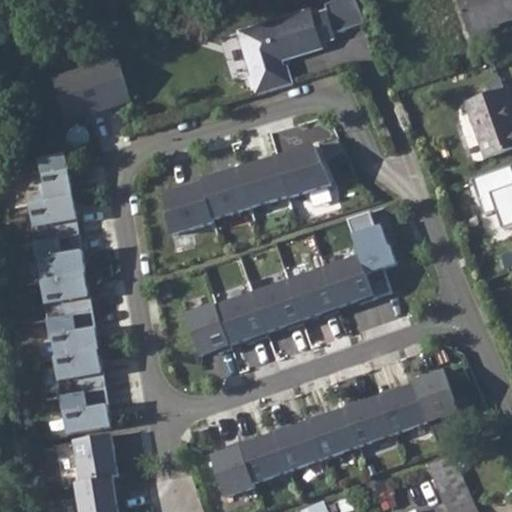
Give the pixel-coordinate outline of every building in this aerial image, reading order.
[(511,0),(456,0),(467,30),(495,20),(496,25),(511,20),(511,0)] [(249,77),(255,95),(294,84),(288,66),(284,67),(282,56),(292,54),(293,58),(325,49),(323,43),(337,39),(328,10),(314,14),(312,8),(240,30),(253,76),(249,77)] [(495,20),(467,30),(470,38),(497,28),(496,25),(495,20)] [(120,54),(55,77),(71,122),(136,98),(120,54)] [(511,98),(508,87),(467,101),(486,157),(511,148),(511,109),(510,104),(511,103),(511,98)] [(215,177),(180,188),(182,196),(171,200),(160,203),(172,243),(215,230),(214,227),(252,215),(250,210),(288,199),(331,186),(319,146),(293,154),(215,177)] [(52,361),(65,438),(110,430),(107,409),(109,409),(103,374),(101,374),(97,353),(99,353),(89,297),(88,297),(84,276),(86,276),(68,173),(63,153),(38,160),(40,178),(35,179),(38,196),(29,198),(27,206),(31,228),(29,228),(35,262),(37,262),(41,283),(39,284),(48,339),(50,339),(53,361),(52,361)] [(511,174),(509,165),(470,179),(483,214),(495,210),(501,229),(511,225),(511,174)] [(360,259),(216,309),(230,348),(243,343),(250,341),(251,344),(267,338),(266,335),(277,331),(286,328),(287,332),(303,326),(302,323),(322,316),(323,319),(339,314),(337,310),(350,306),(358,303),(359,306),(392,295),(383,271),(396,267),(393,256),(390,248),(388,249),(381,228),(375,230),(369,213),(347,221),(360,259)] [(254,486),(458,414),(443,372),(414,383),(416,386),(396,393),(395,390),(379,395),(380,398),(361,405),(360,402),(353,404),(344,408),(346,411),(326,418),(325,414),(320,416),(309,420),(311,423),(291,430),(290,427),(283,429),(274,433),(275,436),(256,443),(255,439),(250,441),(226,450),(227,453),(218,457),(211,459),(226,501),(255,490),(254,486)] [(111,438),(73,444),(80,485),(74,486),(78,511),(117,511),(115,497),(112,480),(118,479),(111,438)] [(454,458),(427,467),(447,511),(471,511),(462,489),(467,487),(454,458)]
